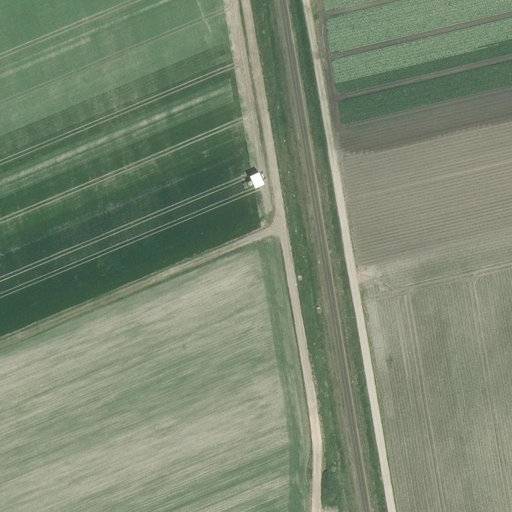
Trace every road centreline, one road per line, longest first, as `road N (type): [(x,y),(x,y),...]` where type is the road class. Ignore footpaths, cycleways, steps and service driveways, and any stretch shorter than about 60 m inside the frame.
road 1 (track): [(246,0),(324,461),(317,511)]
road 2 (track): [(391,511),(307,0)]
road 3 (track): [(284,223),(0,344)]
